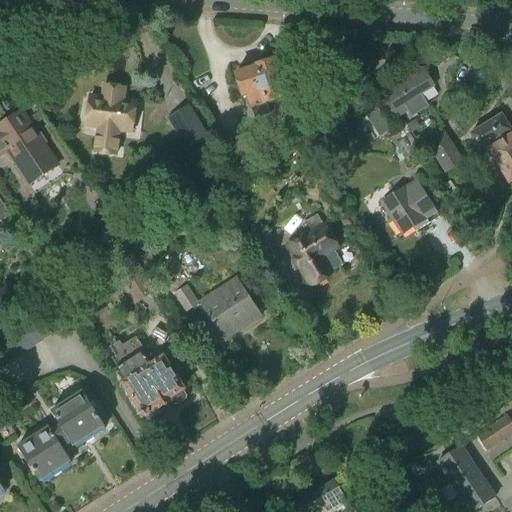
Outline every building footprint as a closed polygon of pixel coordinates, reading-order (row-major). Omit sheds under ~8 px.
[(256,68),(235,75),(242,99),(246,98),(250,110),(251,110),(254,119),(269,114),(266,105),(285,99),(284,95),(293,92),(304,89),(296,59),(284,62),(274,65),(273,62),(255,67),(256,68)] [(422,68),(382,93),(397,118),(408,112),(412,118),(428,108),(421,96),(434,88),(422,68)] [(85,127),(98,128),(95,153),(116,156),(119,131),(131,133),(135,103),(123,101),(124,91),(103,88),(102,98),(89,97),(85,127)] [(375,107),(365,113),(380,136),(390,130),(375,107)] [(194,108),(176,119),(197,153),(215,141),(194,108)] [(14,168),(22,180),(25,179),(29,185),(57,166),(21,112),(0,125),(0,155),(6,151),(17,167),(14,168)] [(39,113),(33,117),(37,124),(43,120),(39,113)] [(490,150),(489,151),(508,183),(511,181),(511,123),(508,126),(502,116),(471,136),(481,152),(488,147),(490,150)] [(414,123),(406,127),(410,136),(419,131),(414,123)] [(421,137),(444,175),(463,162),(439,125),(421,137)] [(408,136),(394,145),(404,161),(418,152),(408,136)] [(228,145),(244,172),(263,160),(257,149),(252,152),(242,137),(228,145)] [(436,213),(415,181),(381,203),(401,235),(412,228),(415,233),(439,218),(436,213)] [(294,258),(294,259),(299,268),(300,269),(310,284),(313,282),(314,284),(319,285),(327,280),(327,276),(327,275),(330,272),(330,271),(341,264),(332,250),(337,248),(324,226),(323,227),(320,222),(306,230),(309,235),(288,248),(294,258)] [(247,243),(260,265),(278,255),(265,232),(247,243)] [(119,239),(116,248),(125,251),(129,242),(119,239)] [(136,253),(145,267),(154,262),(144,247),(136,253)] [(110,268),(134,306),(156,292),(132,254),(110,268)] [(202,302),(225,340),(260,317),(237,280),(202,302)] [(54,285),(47,289),(55,301),(61,296),(54,285)] [(187,285),(173,294),(185,313),(199,304),(187,285)] [(59,300),(48,307),(63,327),(72,321),(59,300)] [(63,327),(48,307),(38,314),(52,334),(63,327)] [(38,314),(28,320),(41,341),(52,334),(38,314)] [(28,320),(18,327),(31,348),(41,341),(28,320)] [(18,327),(7,334),(20,355),(31,348),(18,327)] [(7,334),(0,338),(0,345),(10,361),(20,355),(7,334)] [(121,366),(114,370),(143,415),(144,415),(147,420),(151,421),(159,416),(160,412),(157,407),(169,399),(172,403),(177,405),(184,400),(185,396),(182,391),(184,389),(173,373),(181,368),(171,353),(149,367),(145,361),(147,360),(143,354),(144,354),(138,343),(134,345),(132,342),(124,347),(114,354),(121,366)] [(0,345),(0,368),(10,361),(0,345)] [(60,426),(51,431),(48,427),(16,446),(38,482),(70,462),(62,449),(71,443),(73,447),(105,427),(83,392),(51,412),(60,426)] [(475,436),(486,452),(511,435),(511,423),(506,415),(475,436)] [(437,463),(454,489),(478,473),(462,447),(437,463)] [(478,473),(454,489),(468,511),(474,511),(495,499),(478,473)] [(430,477),(417,486),(434,511),(448,511),(452,509),(430,477)] [(360,478),(347,486),(354,497),(367,488),(360,478)] [(335,481),(311,495),(321,511),(352,511),(353,511),(335,481)] [(321,511),(311,495),(287,510),(287,511),(321,511)]
